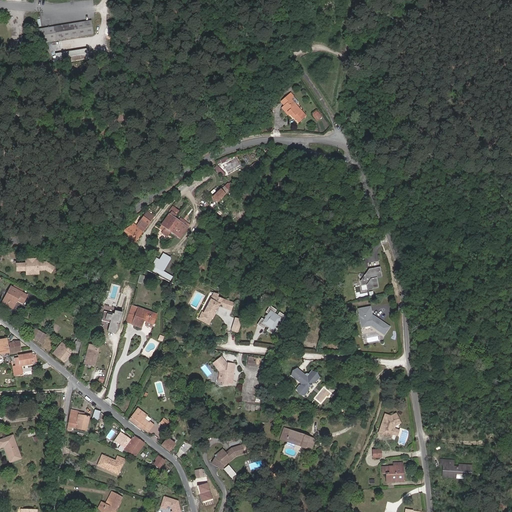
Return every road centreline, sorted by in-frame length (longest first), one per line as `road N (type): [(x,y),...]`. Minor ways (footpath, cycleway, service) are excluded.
road 1 (residential): [(278,139),(206,157),(134,211),(89,231),(0,241)]
road 2 (track): [(106,0),(103,20),(124,24),(121,57),(81,186),(82,232)]
road 3 (residential): [(407,359),(395,263),(357,167)]
road 4 (residential): [(194,511),(175,461),(73,380)]
road 5 (residential): [(407,359),(233,347)]
road 6 (residential): [(428,511),(407,359)]
road 7 (residential): [(55,511),(73,380)]
